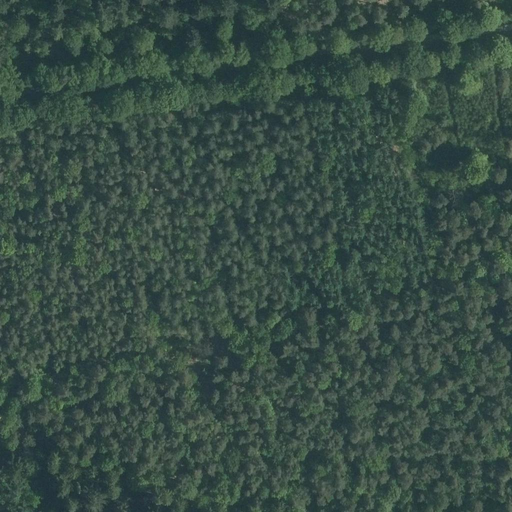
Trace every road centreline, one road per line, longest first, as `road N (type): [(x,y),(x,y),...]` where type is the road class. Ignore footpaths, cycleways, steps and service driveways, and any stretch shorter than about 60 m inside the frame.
road 1 (track): [(0,90),(511,23)]
road 2 (track): [(483,511),(438,268)]
